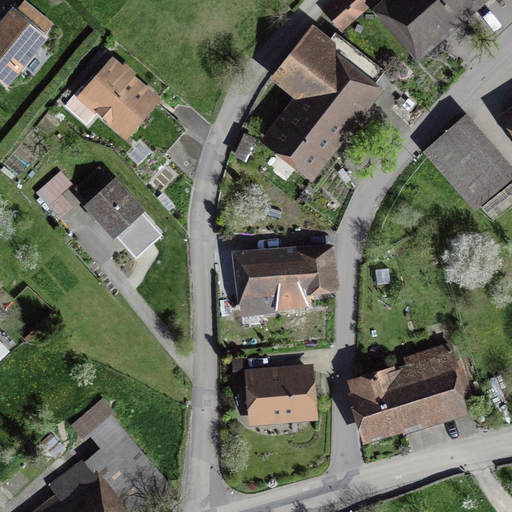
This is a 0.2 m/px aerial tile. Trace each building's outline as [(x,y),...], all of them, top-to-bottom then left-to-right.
[(335,0),(324,10),(341,29),(367,6),(362,0),(335,0)] [(396,0),(383,12),(417,50),(474,0),(396,0)] [(13,13),(0,28),(0,77),(5,82),(51,25),(43,19),(33,30),(13,13)] [(275,143),(306,168),(382,71),(336,35),(331,42),(312,27),(277,71),(310,98),(275,143)] [(129,126),(162,155),(185,129),(113,65),(85,97),(124,131),(129,126)] [(504,175),(462,127),(432,154),(474,202),(504,175)] [(114,184),(104,173),(80,194),(91,205),(89,206),(136,258),(162,235),(115,183),(114,184)] [(60,195),(71,185),(61,174),(50,183),(48,181),(37,192),(59,216),(70,206),(60,195)] [(336,283),(332,252),(243,261),(249,311),(307,303),(305,288),(336,283)] [(353,383),(355,400),(358,399),(368,432),(439,410),(440,415),(472,406),(461,369),(457,370),(451,347),(432,352),(433,359),(409,366),(409,368),(353,383)] [(250,375),(254,420),(312,415),(308,370),(250,375)] [(109,416),(90,432),(106,451),(126,434),(109,416)] [(124,511),(102,482),(100,483),(83,460),(53,483),(69,506),(60,511),(124,511)]
